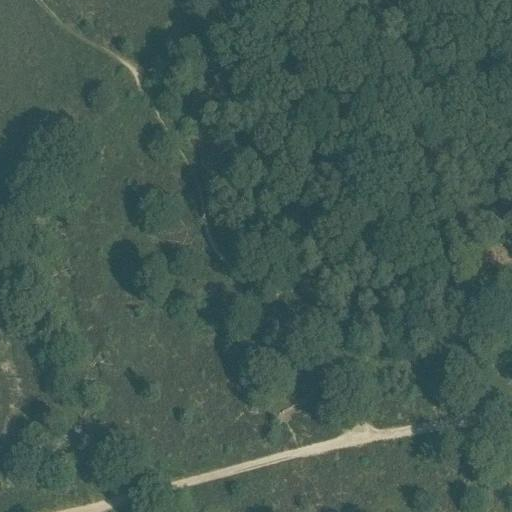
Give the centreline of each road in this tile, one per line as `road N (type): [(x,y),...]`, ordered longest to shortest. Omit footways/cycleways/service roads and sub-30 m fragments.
road 1 (track): [(370,440),(374,398),(336,336),(217,257),(198,182),(129,57),(69,33),(41,0)]
road 2 (track): [(74,511),(370,440),(511,415)]
